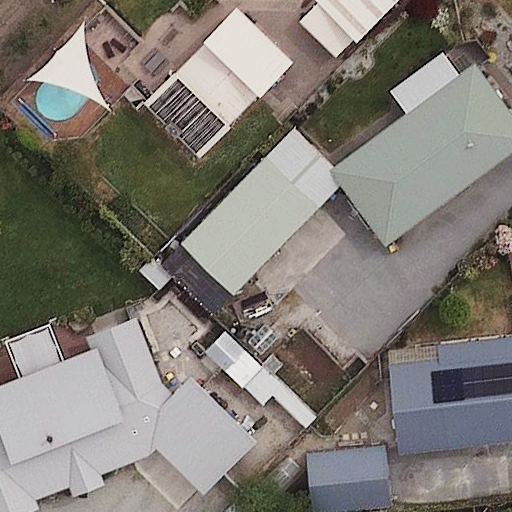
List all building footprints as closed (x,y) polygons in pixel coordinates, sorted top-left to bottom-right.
[(350,66),(412,0),(328,0),(306,24),(350,66)] [(239,5),(148,102),(203,153),(294,56),(239,5)] [(511,100),(478,56),(336,162),(390,235),(511,144),(511,100)] [(322,204),(268,159),(193,249),(247,294),(322,204)] [(145,307),(0,364),(0,511),(7,511),(163,450),(207,490),(258,434),(192,374),(178,388),(145,307)] [(511,336),(393,349),(403,448),(511,436),(511,336)] [(388,440),(308,449),(315,508),(395,499),(388,440)] [(511,462),(456,469),(460,503),(511,497),(511,462)]
